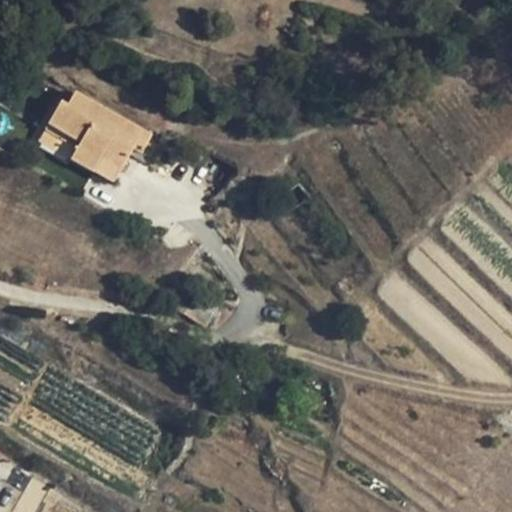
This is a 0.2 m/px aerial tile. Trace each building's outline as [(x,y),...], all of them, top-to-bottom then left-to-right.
[(151,137),(74,92),(67,106),(60,103),(48,124),(81,142),(77,148),(70,160),(94,173),(101,159),(121,170),(133,149),(142,153),(151,137)] [(45,129),(77,148),(81,142),(48,124),(45,129)] [(113,184),(121,170),(101,159),(94,173),(113,184)] [(204,326),(218,305),(197,292),(184,313),(204,326)] [(271,371),(260,366),(252,380),(264,386),(271,371)]
